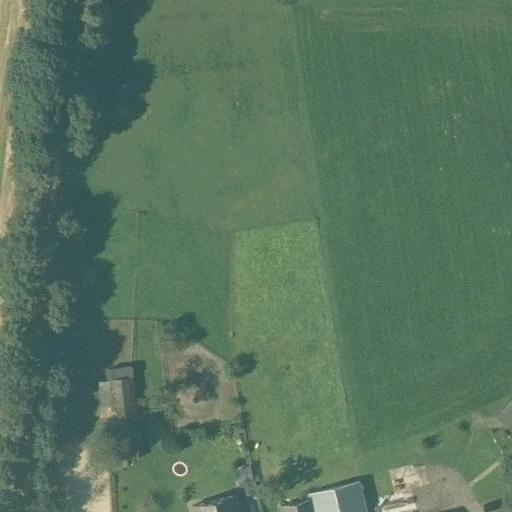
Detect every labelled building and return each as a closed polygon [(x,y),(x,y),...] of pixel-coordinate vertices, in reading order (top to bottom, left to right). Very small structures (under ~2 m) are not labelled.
[(113,433),(139,430),(133,377),(107,380),(113,433)] [(138,458),(138,433),(110,434),(110,459),(138,458)] [(308,498),(311,511),(367,511),(359,480),(309,492),(307,492),(308,498)] [(192,511),(238,511),(235,497),(192,507),(192,511)] [(278,505),(279,511),(311,511),(308,498),(278,505)]
